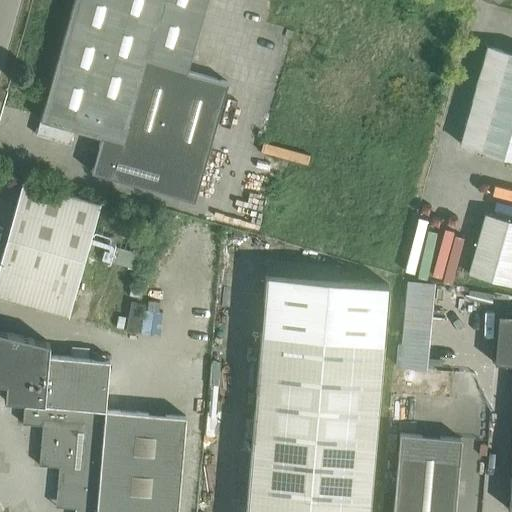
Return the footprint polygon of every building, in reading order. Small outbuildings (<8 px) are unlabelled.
[(187,70),(206,0),(73,0),(36,134),(70,143),(74,129),(101,136),(91,171),(194,200),(228,81),(187,70)] [(511,156),(511,50),(487,44),(460,142),(511,156)] [(69,313),(98,201),(42,186),(23,181),(0,260),(0,294),(10,298),(69,313)] [(511,283),(511,219),(486,212),(470,272),(511,283)] [(241,448),(239,470),(249,471),(245,511),(368,511),(384,340),(388,284),(266,273),(261,329),(250,449),(241,448)] [(131,302),(126,329),(137,332),(143,304),(131,302)] [(511,314),(482,312),(479,344),(495,345),(494,362),(511,363),(511,314)] [(45,402),(49,354),(50,342),(0,329),(0,381),(6,382),(4,399),(24,401),(45,402)] [(177,511),(186,415),(106,408),(110,359),(49,354),(45,402),(24,401),(22,422),(42,424),(39,464),(59,466),(57,486),(68,486),(67,496),(76,497),(75,511),(177,511)] [(454,511),(461,437),(400,432),(393,511),(454,511)]
